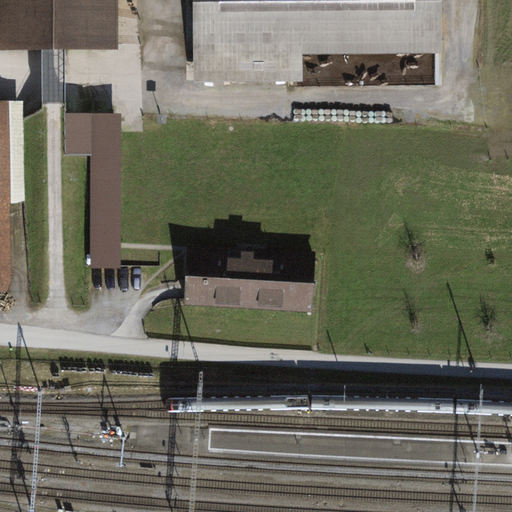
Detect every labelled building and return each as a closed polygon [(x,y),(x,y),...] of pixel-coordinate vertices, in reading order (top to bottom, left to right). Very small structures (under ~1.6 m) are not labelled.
[(0,0),(0,52),(54,51),(120,50),(119,0),(0,0)] [(445,0),(196,0),(198,83),(309,84),(309,59),(445,59),(445,0)] [(28,97),(0,96),(0,287),(11,287),(12,198),(27,198),(28,97)] [(124,116),(70,115),(69,156),(95,157),(93,270),(122,271),(124,116)] [(319,252),(188,245),(184,308),(315,316),(319,252)]
